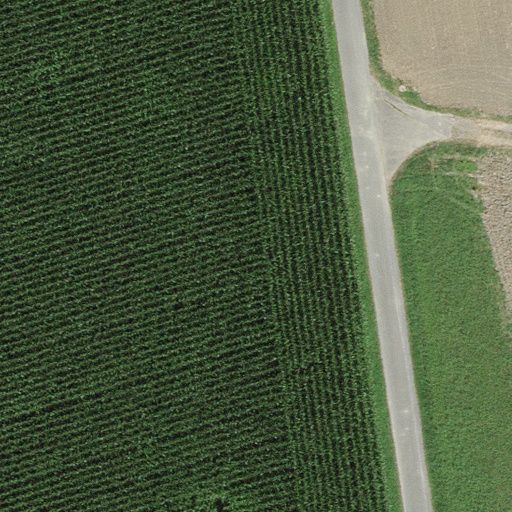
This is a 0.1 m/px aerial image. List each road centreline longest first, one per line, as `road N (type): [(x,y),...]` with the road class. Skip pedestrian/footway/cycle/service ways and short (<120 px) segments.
road 1 (track): [(362,121),(418,511)]
road 2 (track): [(362,121),(511,134)]
road 3 (track): [(347,0),(362,121)]
